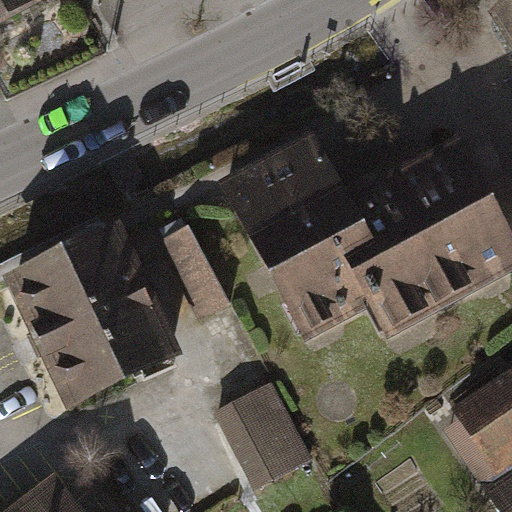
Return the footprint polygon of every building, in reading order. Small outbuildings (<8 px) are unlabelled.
[(0,0),(0,21),(39,0),(0,0)] [(511,0),(485,0),(511,43),(511,0)] [(511,245),(456,139),(340,200),(307,138),(215,186),(297,342),(364,306),(382,340),(511,271),(511,245)] [(191,230),(159,247),(202,327),(234,310),(191,230)] [(8,280),(65,405),(174,355),(117,231),(8,280)] [(511,511),(511,370),(442,418),(507,511),(511,511)] [(274,386),(218,417),(259,491),(314,461),(274,386)] [(3,511),(77,511),(50,476),(3,511)]
